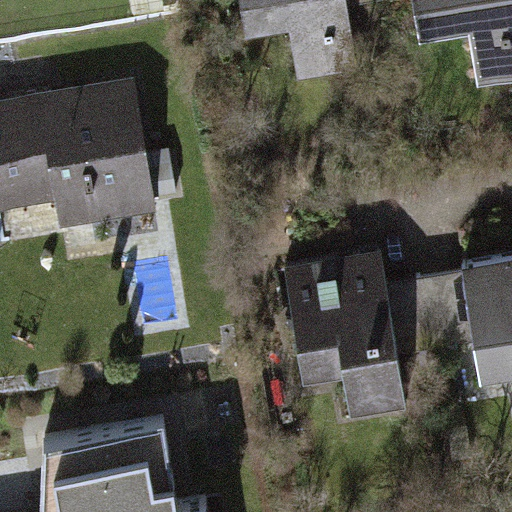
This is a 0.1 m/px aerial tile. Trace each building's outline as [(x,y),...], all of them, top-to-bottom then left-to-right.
[(252,0),(257,26),(294,20),(303,72),(360,62),(349,0),(252,0)] [(511,59),(511,0),(427,0),(432,23),(468,16),(477,66),(511,59)] [(137,70),(0,91),(0,202),(54,194),(59,226),(159,211),(137,70)] [(387,249),(293,265),(311,365),(348,358),(358,411),(415,400),(404,339),(392,274),(387,249)] [(511,252),(468,260),(479,325),(486,361),(511,356),(511,252)] [(468,260),(392,274),(404,339),(479,325),(468,260)] [(209,511),(207,494),(178,499),(166,414),(45,433),(41,511),(209,511)]
